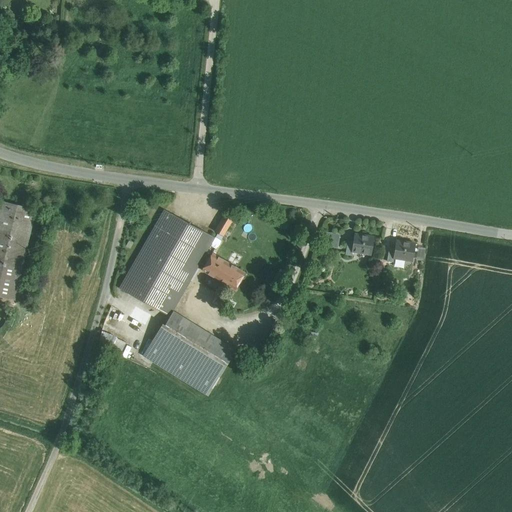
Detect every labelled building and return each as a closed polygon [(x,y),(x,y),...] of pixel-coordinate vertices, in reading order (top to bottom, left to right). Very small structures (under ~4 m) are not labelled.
[(0,200),(0,295),(14,299),(35,209),(0,200)] [(164,209),(119,287),(134,296),(179,218),(164,209)] [(227,210),(214,231),(223,236),(235,215),(227,210)] [(179,218),(134,296),(154,308),(199,229),(179,218)] [(199,229),(154,308),(169,316),(173,311),(198,266),(207,250),(214,238),(199,229)] [(326,245),(338,247),(340,234),(328,231),(326,245)] [(374,237),(354,234),(353,241),(352,251),(371,254),(374,237)] [(353,241),(347,240),(345,254),(352,255),(352,251),(353,241)] [(415,243),(396,240),(395,248),(393,257),(394,258),(412,260),(415,243)] [(395,248),(389,247),(387,261),(393,262),(394,258),(393,257),(395,248)] [(216,254),(212,252),(212,253),(207,250),(198,266),(202,268),(202,270),(235,289),(244,272),(215,256),(216,254)] [(235,349),(173,311),(169,316),(146,357),(207,394),(222,369),(235,349)] [(122,353),(127,341),(102,331),(97,342),(122,353)]
